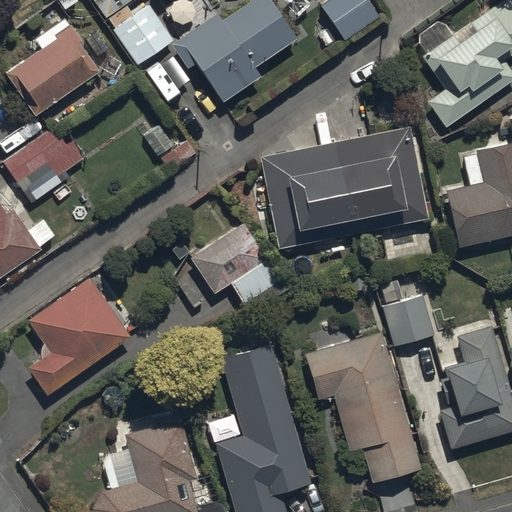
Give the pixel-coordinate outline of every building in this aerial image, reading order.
[(89,0),(136,61),(171,35),(145,1),(131,11),(125,3),(129,0),(89,0)] [(294,34),(269,0),(242,0),(219,17),(214,10),(168,42),(185,66),(194,60),(221,98),(258,71),(253,63),(294,34)] [(376,13),(366,0),(321,0),(317,3),(341,37),(376,13)] [(511,2),(510,0),(497,0),(451,32),(444,21),(436,18),(417,32),(416,40),(424,51),(421,53),(444,86),(425,99),(443,124),(511,76),(511,69),(503,56),(511,49),(511,2)] [(33,112),(96,67),(77,40),(80,38),(66,18),(34,40),(38,45),(3,69),(33,112)] [(444,187),(457,243),(511,231),(511,115),(505,118),(511,136),(511,137),(474,146),(482,178),(444,187)] [(81,156),(56,119),(0,158),(0,159),(25,195),(81,156)] [(407,123),(257,153),(275,245),(425,215),(407,123)] [(0,202),(0,270),(44,239),(33,223),(27,227),(11,205),(5,209),(0,202)] [(281,287),(240,220),(188,253),(211,290),(228,279),(246,308),(281,287)] [(91,279),(87,273),(25,318),(47,348),(25,363),(45,391),(127,332),(106,302),(113,297),(97,275),(91,279)] [(383,303),(381,303),(391,344),(432,334),(421,292),(399,297),(393,273),(377,277),(383,303)] [(511,426),(511,398),(489,323),(455,333),(462,356),(443,362),(446,373),(438,375),(447,404),(436,407),(448,446),(511,426)] [(382,330),(302,350),(314,397),(332,393),(346,448),(360,445),(368,479),(417,466),(382,330)] [(241,431),(214,439),(235,511),(285,511),(278,488),(309,479),(308,475),(315,472),(276,336),(219,353),(241,431)] [(122,433),(126,446),(108,451),(117,483),(99,488),(90,505),(91,511),(223,511),(219,498),(195,505),(187,478),(195,476),(177,417),(122,433)]
